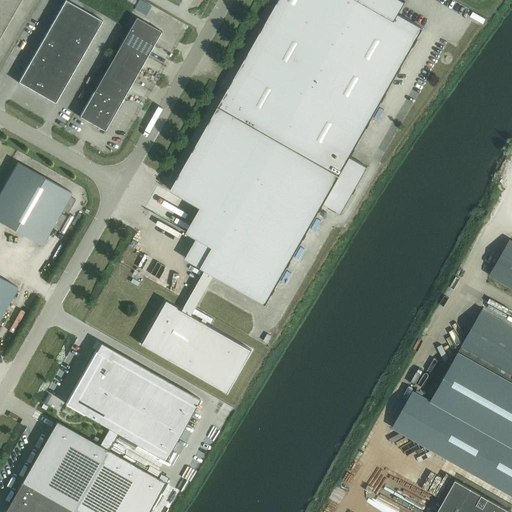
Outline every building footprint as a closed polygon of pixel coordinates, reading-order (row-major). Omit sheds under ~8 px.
[(0,0),(0,36),(20,0),(0,0)] [(64,0),(18,80),(17,81),(18,81),(17,82),(18,82),(54,102),(54,103),(55,103),(56,102),(55,102),(102,20),(103,21),(103,20),(103,19),(102,19),(66,0),(64,0)] [(200,267),(205,270),(214,275),(266,305),(323,204),(341,214),(368,167),(350,157),(423,28),(398,14),(405,2),(401,0),(278,0),(170,190),(211,213),(196,238),(212,247),(200,267)] [(160,31),(136,17),(94,90),(93,90),(78,116),(79,117),(79,116),(91,123),(103,130),(104,131),(118,106),(119,106),(119,105),(161,32),(162,31),(161,30),(160,31)] [(53,121),(59,123),(64,110),(59,108),(53,121)] [(17,162),(0,192),(0,221),(41,245),(71,193),(17,162)] [(511,240),(510,240),(489,275),(511,288),(511,240)] [(205,270),(182,310),(191,315),(214,275),(205,270)] [(0,277),(0,316),(17,287),(0,277)] [(182,310),(165,300),(140,344),(227,393),(252,350),(191,315),(182,310)] [(511,313),(499,305),(497,309),(511,318),(511,313)] [(511,500),(511,323),(483,307),(430,400),(422,396),(425,390),(419,386),(415,392),(413,390),(392,427),(498,487),(496,492),(511,500)] [(118,434),(164,460),(199,399),(100,342),(95,351),(85,368),(85,369),(80,377),(65,404),(83,414),(109,428),(99,445),(108,450),(118,434)] [(56,420),(21,481),(74,511),(108,450),(99,445),(56,420)] [(108,450),(74,511),(147,511),(164,482),(108,450)] [(455,480),(436,511),(509,511),(510,511),(455,480)] [(74,511),(21,481),(3,511),(74,511)]
